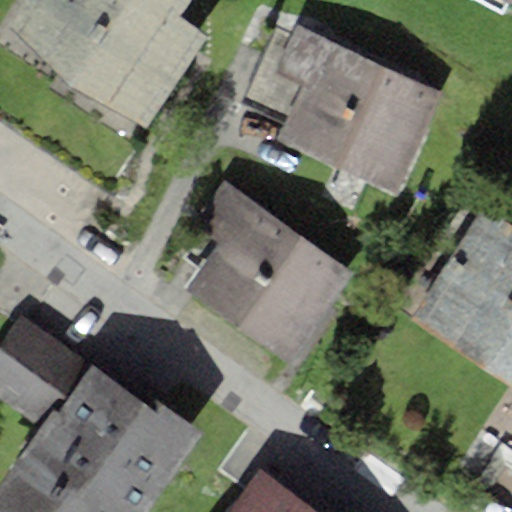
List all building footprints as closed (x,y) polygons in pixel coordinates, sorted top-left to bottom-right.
[(191,0),(21,0),(11,28),(67,85),(145,129),(207,41),(179,17),(191,0)] [(275,139),(334,167),(382,66),(298,26),(275,73),(301,86),(275,139)] [(382,66),(334,167),(394,196),(443,95),(382,66)] [(288,363),(350,275),(244,201),(182,289),(288,363)] [(511,384),(511,221),(484,205),(411,324),(511,384)] [(0,398),(43,431),(92,366),(25,316),(0,348),(0,398)] [(154,412),(92,366),(43,431),(0,488),(0,510),(2,511),(146,511),(203,432),(162,404),(154,412)] [(314,511),(263,474),(234,511),(314,511)]
